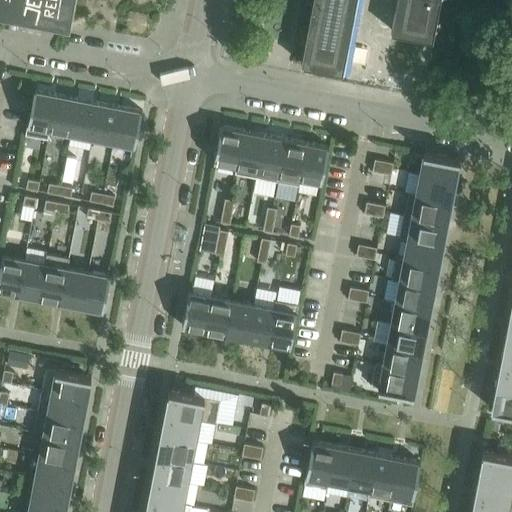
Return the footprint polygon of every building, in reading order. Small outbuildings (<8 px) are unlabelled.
[(69,25),(73,0),(0,0),(0,7),(68,20),(67,25),(69,25)] [(314,0),(308,33),(311,34),(305,64),(311,65),(343,72),(357,0),(397,0),(392,30),(393,30),(393,29),(432,36),(432,38),(433,38),(440,0),(314,0)] [(436,87),(438,73),(427,71),(425,85),(436,87)] [(50,130),(57,94),(35,90),(28,125),(50,130)] [(71,134),(78,98),(57,94),(50,130),(71,134)] [(92,138),(99,102),(78,98),(71,134),(92,138)] [(114,142),(121,106),(99,102),(92,138),(114,142)] [(136,146),(143,110),(121,106),(114,142),(136,146)] [(237,166),(244,130),(221,126),(214,161),(237,166)] [(258,170),(265,134),(244,130),(237,166),(258,170)] [(279,174),(286,139),(265,134),(258,170),(279,174)] [(299,186),(300,178),(307,143),(286,139),(279,174),(277,182),(299,186)] [(323,183),(330,147),(307,143),(300,178),(323,183)] [(455,180),(459,160),(460,158),(425,151),(421,174),(455,180)] [(382,172),(384,160),(375,159),(373,171),(382,172)] [(391,174),(394,162),(384,160),(382,172),(391,174)] [(451,201),(455,180),(421,174),(417,195),(451,201)] [(38,190),(40,181),(28,179),(27,188),(38,190)] [(60,194),(61,185),(50,183),(48,192),(60,194)] [(71,197),(73,187),(61,185),(60,194),(71,197)] [(102,203),(104,193),(92,191),(90,200),(102,203)] [(114,205),(115,195),(104,193),(102,203),(114,205)] [(447,223),(451,201),(417,195),(409,193),(405,214),(447,223)] [(35,207),(37,198),(25,195),(23,205),(35,207)] [(233,212),(235,200),(225,198),(223,210),(233,212)] [(56,211),(58,202),(46,199),(45,209),(56,211)] [(374,215),(376,203),(367,201),(364,213),(374,215)] [(68,213),(70,204),(58,202),(56,211),(68,213)] [(385,205),(376,203),(374,215),(383,217),(385,205)] [(275,220),(277,208),(268,206),(265,218),(275,220)] [(99,219),(101,210),(89,208),(87,217),(99,219)] [(110,221),(112,212),(101,210),(99,219),(110,221)] [(230,224),(233,212),(223,210),(221,222),(230,224)] [(443,244),(447,223),(405,214),(401,236),(409,237),(443,244)] [(273,232),(275,220),(265,218),(263,230),(273,232)] [(291,223),(289,235),(299,237),(301,225),(291,223)] [(227,243),(229,231),(220,229),(217,241),(227,243)] [(269,251),(271,239),(262,237),(260,249),(269,251)] [(438,265),(443,244),(409,237),(404,258),(438,265)] [(224,255),(227,243),(217,241),(215,253),(224,255)] [(297,244),(288,242),(286,254),(295,256),(297,244)] [(366,257),(368,245),(359,243),(356,255),(366,257)] [(378,247),(368,245),(366,257),(375,259),(378,247)] [(267,263),(269,251),(260,249),(257,261),(267,263)] [(62,302),(69,267),(71,257),(47,253),(45,262),(38,298),(62,302)] [(0,290),(18,294),(25,258),(3,254),(0,269),(0,290)] [(434,286),(438,265),(404,258),(397,257),(392,278),(400,280),(434,286)] [(38,298),(45,262),(25,258),(18,294),(38,298)] [(82,306),(89,271),(69,267),(62,302),(82,306)] [(104,311),(111,275),(89,271),(82,306),(104,311)] [(430,308),(434,286),(400,280),(396,301),(430,308)] [(358,300),(360,288),(350,286),(348,298),(358,300)] [(367,302),(369,290),(360,288),(358,300),(367,302)] [(204,331),(211,296),(189,291),(182,327),(204,331)] [(226,335),(232,300),(211,296),(204,331),(226,335)] [(247,339),(254,304),(232,300),(226,335),(247,339)] [(291,348),(299,305),(277,300),(275,308),(268,344),(291,348)] [(426,329),(430,308),(396,301),(392,322),(426,329)] [(268,344),(275,308),(254,304),(247,339),(268,344)] [(422,350),(426,329),(392,322),(388,344),(422,350)] [(349,342),(352,331),(342,329),(340,340),(349,342)] [(361,332),(352,331),(349,342),(359,344),(361,332)] [(418,371),(422,350),(388,344),(384,365),(418,371)] [(511,345),(505,345),(500,365),(511,367),(511,345)] [(414,391),(418,371),(384,365),(376,363),(372,386),(414,394),(414,391)] [(511,389),(511,367),(500,365),(496,387),(511,389)] [(92,375),(56,368),(56,371),(53,390),(87,397),(91,378),(92,375)] [(5,371),(3,380),(15,383),(17,373),(5,371)] [(340,390),(344,373),(334,371),(331,388),(340,390)] [(511,412),(511,389),(496,387),(493,406),(492,406),(492,409),(511,412)] [(83,418),(87,397),(53,390),(48,411),(83,418)] [(209,421),(213,398),(170,390),(165,413),(201,420),(209,421)] [(0,397),(0,406),(10,409),(12,399),(0,397)] [(12,399),(10,409),(22,411),(23,402),(12,399)] [(262,402),(260,414),(269,416),(272,404),(262,402)] [(79,439),(83,418),(48,411),(44,433),(79,439)] [(197,440),(201,420),(165,413),(161,433),(197,440)] [(493,419),(491,429),(499,431),(501,421),(493,419)] [(75,461),(79,439),(44,433),(40,454),(75,461)] [(193,461),(197,440),(161,433),(157,454),(193,461)] [(327,488),(328,480),(335,445),(312,441),(304,483),(327,488)] [(3,442),(2,452),(13,454),(15,444),(3,442)] [(252,456),(254,445),(244,443),(242,455),(252,456)] [(261,458),(263,446),(254,445),(252,456),(261,458)] [(349,484),(356,449),(335,445),(328,480),(349,484)] [(371,488),(377,453),(356,449),(349,484),(371,488)] [(511,478),(511,455),(484,450),(483,453),(484,453),(480,473),(511,478)] [(390,500),(399,457),(377,453),(371,488),(369,496),(390,500)] [(71,482),(75,461),(40,454),(36,476),(71,482)] [(189,482),(193,461),(157,454),(153,475),(189,482)] [(413,504),(421,461),(418,461),(399,457),(390,500),(413,504)] [(511,501),(511,494),(511,478),(480,473),(476,494),(511,501)] [(185,504),(189,482),(153,475),(149,497),(185,504)] [(67,504),(71,482),(36,476),(32,497),(67,504)] [(244,499),(246,487),(236,485),(234,497),(244,499)] [(253,501),(255,489),(246,487),(244,499),(253,501)] [(508,511),(511,501),(476,494),(472,511),(508,511)] [(65,511),(67,504),(32,497),(28,511),(65,511)] [(191,511),(192,505),(185,504),(149,497),(146,511),(191,511)]
